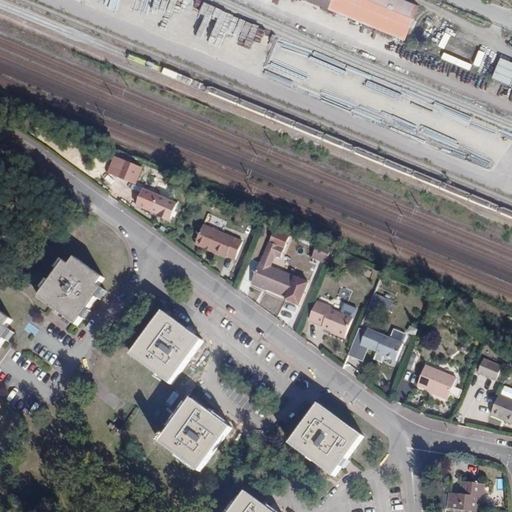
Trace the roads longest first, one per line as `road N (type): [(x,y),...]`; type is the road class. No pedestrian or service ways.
road 1 (residential): [(0,137),(406,430)]
road 2 (unknown): [(336,379),(283,424),(262,425),(223,392),(223,343),(145,285)]
